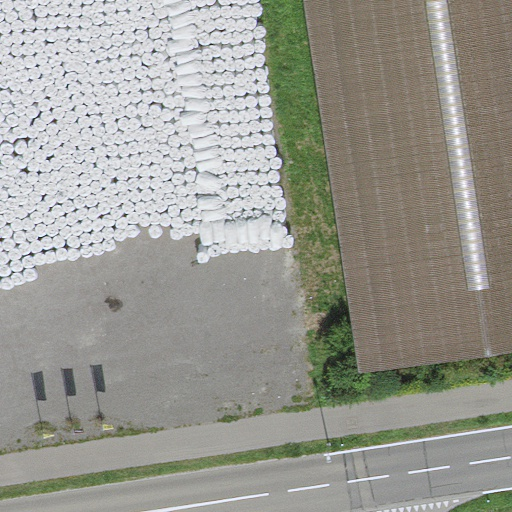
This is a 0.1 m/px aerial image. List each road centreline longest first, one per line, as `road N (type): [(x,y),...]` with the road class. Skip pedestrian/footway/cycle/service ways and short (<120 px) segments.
road 1 (secondary): [(162,511),(354,482)]
road 2 (secondary): [(354,482),(511,459)]
